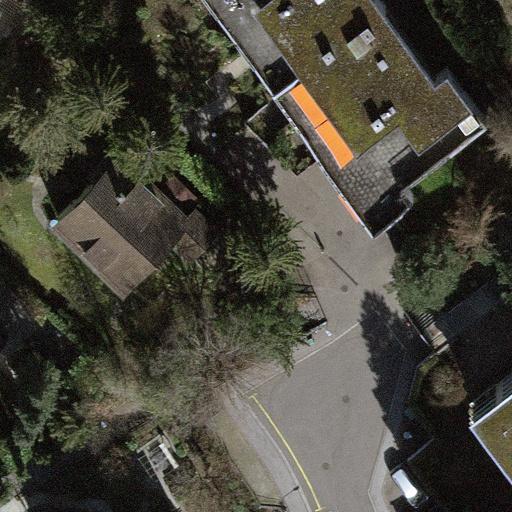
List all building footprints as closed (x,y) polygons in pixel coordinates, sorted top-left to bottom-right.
[(0,0),(0,19),(12,0),(0,0)] [(233,0),(270,50),(257,59),(273,81),(285,71),(385,206),(410,187),(403,176),(484,117),(445,64),(426,78),(375,10),(383,4),(379,0),(233,0)] [(128,282),(171,239),(188,222),(184,217),(121,154),(60,213),(128,282)] [(194,207),(184,217),(188,222),(171,239),(188,257),(216,229),(194,207)] [(511,370),(495,383),(509,402),(484,420),(511,458),(511,370)]
